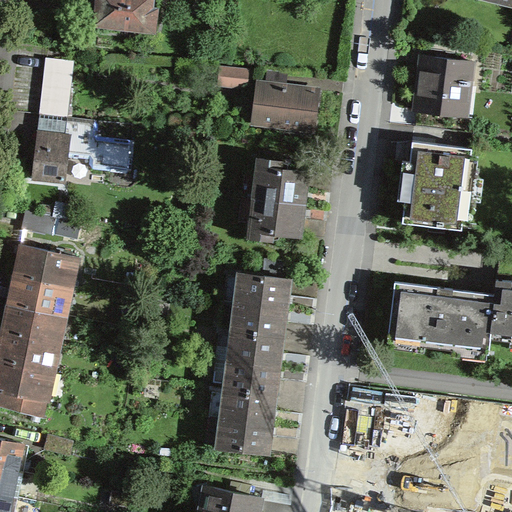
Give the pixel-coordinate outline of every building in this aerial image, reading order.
[(92,0),(92,3),(98,4),(96,20),(96,22),(153,29),(156,9),(151,8),(151,0),(92,0)] [(417,89),(419,89),(416,109),(421,109),(419,125),(451,129),(453,113),(460,114),(462,95),(460,92),(461,83),(470,84),(470,80),(469,80),(472,60),(423,54),(420,74),(419,74),(418,81),(417,89)] [(40,112),(66,116),(73,60),(46,57),(40,110),(40,112)] [(245,85),(247,70),(221,67),(220,83),(245,85)] [(314,118),(318,89),(258,82),(253,121),(313,129),(314,118)] [(98,123),(95,119),(66,116),(40,112),(34,166),(33,175),(65,179),(68,155),(90,158),(89,163),(93,167),(126,172),(131,168),(132,157),(128,157),(130,139),(97,135),(98,123)] [(412,139),(410,160),(402,160),(400,179),(397,198),(405,199),(402,221),(462,228),(472,147),(412,139)] [(259,157),(254,196),(306,203),(306,197),(307,189),(305,189),(308,170),(280,167),(281,160),(259,157)] [(306,203),(254,196),(249,236),(271,239),(272,231),(300,235),(300,232),(302,217),(304,217),(306,203)] [(24,227),(51,233),(55,215),(27,210),(24,227)] [(14,273),(65,284),(71,255),(63,253),(64,248),(57,247),(56,251),(20,244),(15,270),(14,273)] [(236,301),(287,307),(288,303),(289,294),(287,294),(289,277),(282,276),(284,260),(284,259),(264,257),(262,272),(240,269),(236,301)] [(8,299),(8,301),(59,312),(65,284),(14,273),(8,299)] [(511,279),(496,278),(495,293),(490,337),(491,337),(511,340),(511,279)] [(387,340),(489,352),(491,337),(490,337),(495,293),(436,285),(395,280),(387,340)] [(59,312),(8,301),(3,326),(2,330),(53,341),(59,312)] [(232,329),(282,335),(283,333),(284,320),(286,320),(287,307),(236,301),(232,329)] [(229,358),(280,364),(281,360),(282,351),(280,351),(282,335),(232,329),(229,358)] [(0,359),(47,369),(53,341),(2,330),(0,339),(0,359)] [(225,387),(275,393),(275,391),(277,377),(278,377),(280,364),(229,358),(225,387)] [(47,369),(0,359),(0,389),(2,390),(0,397),(0,404),(42,416),(46,399),(41,398),(47,369)] [(273,409),(275,393),(225,387),(221,415),(273,422),(273,417),(274,409),(273,409)] [(270,435),(271,435),(273,422),(221,415),(217,447),(240,450),(240,448),(268,451),(268,450),(270,435)] [(367,442),(374,443),(370,482),(481,496),(489,437),(430,429),(370,422),(367,442)] [(69,454),(73,440),(48,433),(45,447),(69,454)] [(22,441),(0,436),(0,464),(17,468),(22,441)] [(0,491),(11,494),(17,468),(0,464),(0,491)] [(205,484),(199,511),(257,511),(260,496),(205,484)] [(0,511),(7,511),(11,494),(0,491),(0,511)]
